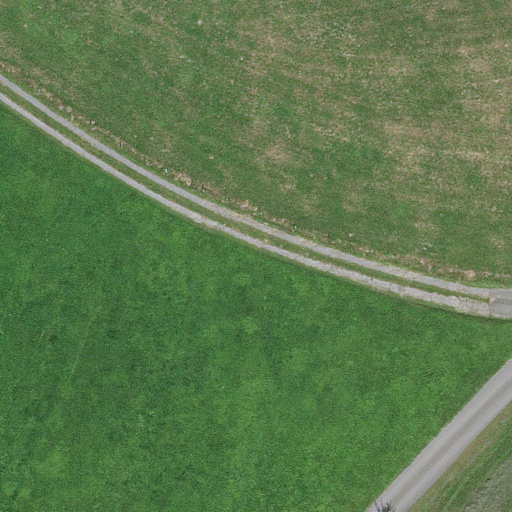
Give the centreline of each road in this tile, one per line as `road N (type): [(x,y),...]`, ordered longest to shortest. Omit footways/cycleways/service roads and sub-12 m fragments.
road 1 (track): [(0,87),(175,198),(289,250),(383,281),(511,306)]
road 2 (unclassified): [(384,511),(511,379)]
